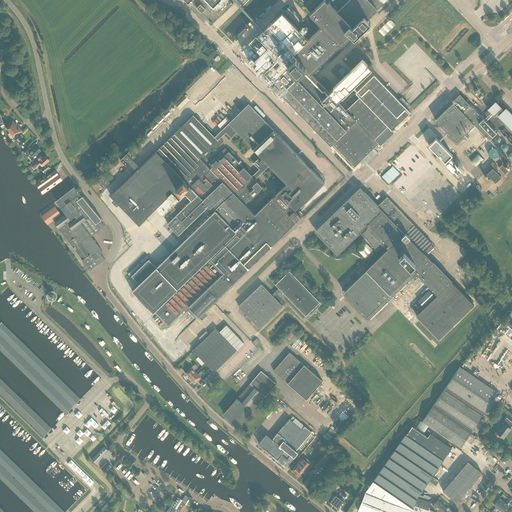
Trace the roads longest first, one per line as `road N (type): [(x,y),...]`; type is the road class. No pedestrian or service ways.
road 1 (tertiary): [(327,511),(206,411),(108,295),(104,273),(117,230),(57,148),(30,35),(5,0)]
road 2 (unclassified): [(227,511),(117,447),(149,400),(128,379),(114,379)]
